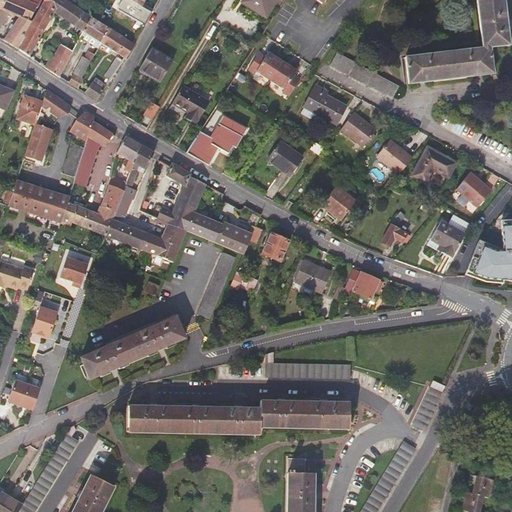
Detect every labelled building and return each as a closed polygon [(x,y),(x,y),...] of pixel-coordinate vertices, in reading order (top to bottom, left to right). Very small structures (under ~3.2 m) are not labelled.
[(17,16),(2,41),(3,41),(17,49),(30,20),(38,0),(2,0),(0,4),(0,20),(5,11),(17,16)] [(42,0),(31,21),(30,20),(17,49),(28,57),(52,12),(70,23),(78,28),(80,29),(88,14),(85,12),(65,0),(42,0)] [(119,0),(116,5),(143,21),(151,8),(140,2),(141,0),(119,0)] [(262,20),(274,2),(275,0),(243,0),(240,5),(262,20)] [(473,0),(480,48),(486,47),(505,44),(499,0),(473,0)] [(82,37),(98,46),(100,41),(98,40),(107,26),(88,14),(80,29),(81,30),(80,33),(83,34),(82,37)] [(100,41),(123,56),(125,57),(133,43),(132,41),(128,40),(107,26),(98,40),(100,41)] [(58,78),(71,51),(59,44),(51,57),(48,56),(42,67),(45,69),(51,73),(58,78)] [(403,57),(407,82),(490,72),(488,61),(486,47),(480,48),(403,57)] [(152,77),(160,82),(173,61),(151,48),(139,68),(153,76),(152,77)] [(83,58),(90,61),(93,55),(87,51),(83,58)] [(336,52),(329,65),(384,94),(391,81),(336,52)] [(291,76),(294,71),(267,53),(263,57),(257,53),(246,69),(253,74),(254,72),(281,89),(280,92),(286,96),(297,80),(291,76)] [(82,57),(73,74),(81,79),(90,61),(83,58),(82,57)] [(105,74),(110,78),(117,66),(111,63),(105,74)] [(150,80),(152,77),(153,76),(139,68),(137,72),(150,80)] [(73,74),(68,83),(78,89),(83,80),(81,79),(73,74)] [(91,82),(84,92),(86,94),(97,100),(106,84),(100,81),(98,86),(91,82)] [(345,106),(326,95),(320,92),(322,88),(316,85),(304,105),(336,122),(345,106)] [(207,102),(182,86),(171,102),(188,112),(185,116),(194,122),(207,102)] [(0,108),(3,110),(4,110),(11,91),(0,87),(0,108)] [(68,113),(69,107),(45,90),(41,104),(37,116),(52,125),(57,119),(68,113)] [(17,119),(34,125),(37,116),(41,104),(24,98),(17,119)] [(360,116),(354,110),(340,128),(363,146),(375,130),(359,118),(360,116)] [(140,120),(145,123),(151,114),(146,111),(140,120)] [(68,132),(85,143),(92,122),(93,117),(85,112),(81,116),(75,120),(68,132)] [(243,130),(221,116),(215,125),(218,126),(217,129),(214,127),(207,137),(198,132),(185,153),(203,164),(205,165),(215,148),(225,154),(229,147),(232,149),(243,130)] [(92,141),(97,143),(100,144),(108,133),(106,130),(92,122),(85,143),(84,147),(83,149),(89,151),(92,141)] [(51,131),(34,125),(23,158),(39,164),(51,131)] [(128,158),(124,168),(130,171),(131,167),(140,145),(132,140),(125,136),(122,141),(114,153),(128,158)] [(377,156),(400,174),(414,156),(408,151),(406,153),(390,140),(377,156)] [(83,185),(97,143),(92,141),(89,151),(83,149),(74,178),(72,182),(83,185)] [(289,174),(302,156),(280,141),(268,159),(289,174)] [(61,174),(74,178),(83,149),(84,147),(71,143),(61,174)] [(137,166),(145,170),(151,157),(152,153),(146,148),(140,145),(131,167),(136,169),(137,166)] [(450,179),(458,165),(429,149),(413,178),(428,186),(436,172),(450,179)] [(160,207),(155,220),(162,224),(166,226),(169,222),(186,229),(185,227),(191,214),(192,214),(205,185),(188,176),(188,174),(171,164),(170,167),(167,176),(183,186),(175,205),(168,202),(165,210),(160,207)] [(130,184),(136,169),(131,167),(130,171),(125,182),(130,184)] [(454,190),(476,208),(490,192),(474,179),(476,176),(470,171),(454,190)] [(95,214),(65,203),(59,224),(68,227),(69,224),(104,237),(110,220),(112,216),(125,182),(118,179),(116,183),(109,181),(98,206),(102,208),(99,216),(95,214)] [(7,207),(59,224),(65,203),(67,198),(15,181),(7,207)] [(129,187),(130,184),(125,182),(112,216),(115,217),(117,213),(122,215),(130,195),(134,196),(136,190),(129,187)] [(357,200),(337,183),(322,202),(342,218),(357,200)] [(148,211),(141,207),(139,211),(147,215),(148,211)] [(410,235),(395,226),(403,216),(399,212),(390,224),(391,224),(382,241),(390,245),(394,236),(401,240),(402,239),(406,241),(410,235)] [(221,227),(192,214),(191,214),(185,227),(186,229),(243,253),(249,239),(250,237),(222,224),(221,227)] [(488,244),(479,241),(465,274),(474,278),(476,274),(486,278),(504,280),(511,280),(511,219),(501,220),(503,251),(494,251),(486,248),(488,244)] [(104,237),(129,246),(135,229),(125,226),(112,221),(110,220),(104,237)] [(431,238),(440,244),(444,246),(440,251),(450,257),(452,251),(454,252),(464,233),(441,220),(431,238)] [(178,247),(186,229),(169,222),(166,226),(162,224),(160,228),(157,233),(162,235),(161,239),(178,247)] [(261,230),(254,227),(250,237),(249,239),(256,242),(261,230)] [(129,246),(145,252),(151,236),(144,233),(139,231),(135,229),(129,246)] [(280,262),(289,242),(270,234),(261,254),(280,262)] [(151,254),(171,262),(178,247),(161,239),(157,238),(151,236),(145,252),(151,254)] [(197,313),(209,318),(235,256),(223,251),(197,313)] [(56,278),(68,283),(67,287),(75,290),(84,268),(63,259),(56,278)] [(303,261),(294,282),(321,294),(330,273),(323,269),(321,271),(310,266),(310,264),(303,261)] [(23,270),(0,262),(0,287),(2,288),(2,285),(17,290),(17,288),(27,291),(33,271),(24,268),(23,270)] [(379,281),(349,267),(341,285),(371,298),(375,290),(377,291),(379,287),(376,286),(379,281)] [(476,274),(474,278),(486,282),(503,283),(504,280),(486,278),(476,274)] [(255,282),(249,279),(244,290),(250,293),(255,282)] [(154,295),(158,286),(148,282),(144,292),(154,295)] [(324,302),(333,305),(338,292),(330,288),(324,302)] [(38,309),(30,334),(47,340),(56,315),(38,309)] [(184,335),(175,315),(81,356),(91,376),(184,335)] [(274,365),(274,352),(265,352),(265,365),(265,380),(348,380),(348,365),(274,365)] [(27,386),(14,382),(7,403),(19,407),(27,386)] [(445,390),(432,383),(413,423),(426,429),(445,390)] [(39,390),(27,386),(19,407),(32,412),(39,390)] [(198,412),(149,412),(145,412),(127,412),(127,439),(261,439),(260,431),(349,430),(349,404),(331,404),(281,404),(260,404),(260,411),(242,411),(198,412)] [(34,511),(82,436),(75,432),(79,425),(77,421),(75,422),(73,423),(66,434),(23,504),(18,511),(34,511)] [(376,511),(417,448),(404,440),(358,511),(376,511)] [(310,472),(310,461),(311,458),(289,458),(287,511),(313,511),(314,487),(315,473),(310,472)] [(99,511),(112,487),(88,475),(78,494),(69,511),(99,511)] [(481,511),(485,497),(492,498),(496,480),(476,475),(472,494),(466,492),(462,510),(467,511),(481,511)] [(0,511),(18,511),(23,504),(0,488),(0,511)]
